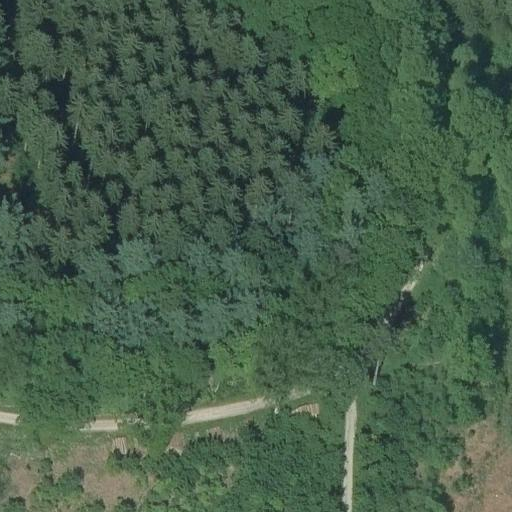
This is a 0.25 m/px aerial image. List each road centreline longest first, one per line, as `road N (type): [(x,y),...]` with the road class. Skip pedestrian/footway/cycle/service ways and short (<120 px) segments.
road 1 (track): [(422,0),(445,134),(433,224),(416,278),(347,373)]
road 2 (track): [(347,373),(214,417),(93,428),(0,421)]
road 3 (track): [(345,511),(347,373)]
